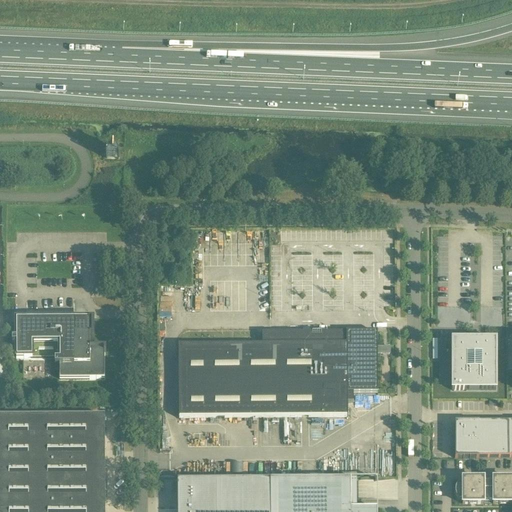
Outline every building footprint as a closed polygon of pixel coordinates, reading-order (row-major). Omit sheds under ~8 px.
[(59,360),(54,360),(54,365),(59,365),(59,380),(104,380),(104,353),(105,353),(105,349),(89,349),(89,336),(92,336),(92,321),(88,321),(88,323),(75,323),(75,321),(16,321),(16,339),(12,339),(12,344),(16,344),(16,359),(59,359),(59,360)] [(178,419),(347,418),(347,394),(377,394),(377,333),(262,333),(262,345),(178,346),(178,419)] [(453,377),(452,377),(452,391),(496,391),(496,341),(452,341),(452,365),(453,365),(453,377)] [(104,511),(104,417),(0,417),(0,511),(104,511)] [(470,459),(509,459),(509,423),(470,423),(470,422),(469,422),(469,423),(463,423),(463,422),(462,422),(462,423),(455,423),(455,429),(454,429),(454,430),(455,430),(455,452),(454,452),(454,453),(455,453),(455,459),(463,459),(464,459),(469,459),(470,459)] [(349,481),(355,481),(355,480),(269,481),(269,511),(376,511),(376,510),(350,510),(349,481)] [(462,484),(459,484),(458,484),(457,485),(457,486),(455,488),(455,490),(455,493),(455,495),(456,497),(457,500),(457,501),(458,501),(459,501),(462,501),(462,505),(468,505),(477,505),(483,505),(483,502),(493,502),(493,505),(499,504),(499,505),(508,505),(508,504),(511,504),(511,480),(493,481),(493,483),(483,483),(483,481),(462,481),(462,484)] [(177,511),(269,511),(269,481),(177,481),(177,511)]
